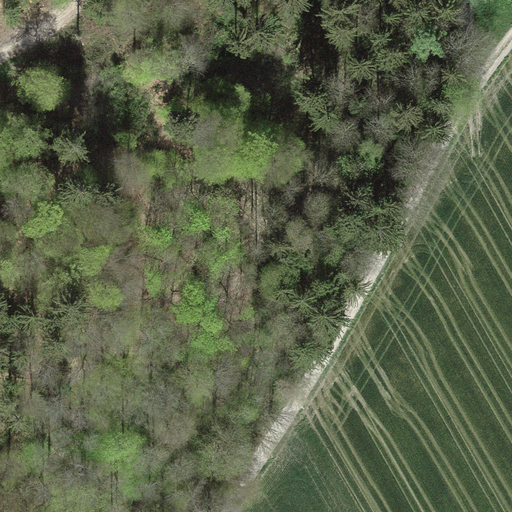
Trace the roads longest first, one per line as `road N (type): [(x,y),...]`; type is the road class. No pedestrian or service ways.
road 1 (track): [(441,131),(274,434),(214,511)]
road 2 (track): [(441,131),(462,70),(464,0)]
road 3 (track): [(511,34),(441,131)]
